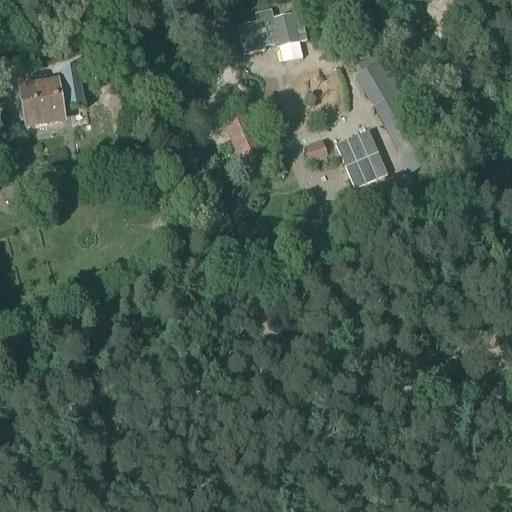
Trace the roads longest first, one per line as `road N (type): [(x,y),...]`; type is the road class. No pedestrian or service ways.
road 1 (track): [(0,434),(126,377),(229,301)]
road 2 (track): [(229,301),(305,363),(354,383),(426,393)]
